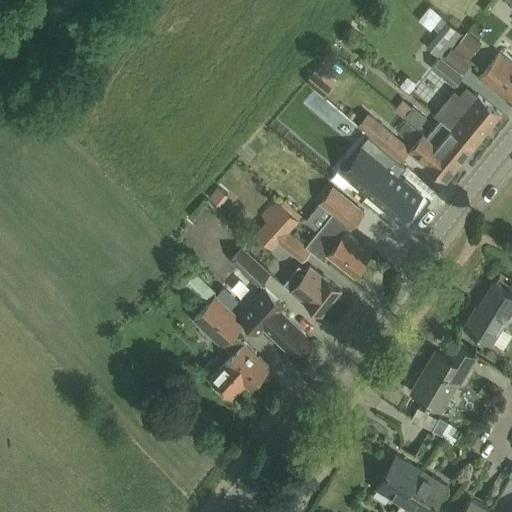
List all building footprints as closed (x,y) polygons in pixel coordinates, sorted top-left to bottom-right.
[(441,57),(461,33),(448,22),(428,47),(432,50),(439,56),(441,57)] [(482,43),(467,31),(454,46),(469,58),(482,43)] [(511,95),(511,61),(499,52),(479,77),(506,99),(510,94),(511,95)] [(431,67),(455,86),(463,76),(441,57),(439,56),(431,67)] [(316,85),(331,99),(345,83),(330,69),(316,85)] [(451,126),(475,146),(502,113),(478,93),(472,101),(463,93),(447,113),(456,121),(451,126)] [(407,98),(399,111),(425,128),(433,114),(407,98)] [(361,125),(373,135),(401,159),(411,147),(383,123),(370,113),(361,125)] [(428,135),(462,162),(475,146),(451,126),(442,118),(428,135)] [(359,146),(360,146),(373,158),(354,181),(400,220),(422,195),(398,175),(406,167),(368,135),(359,146)] [(462,162),(428,135),(416,150),(425,158),(424,160),(447,179),(462,162)] [(329,253),(354,272),(370,252),(357,242),(359,239),(348,230),(364,209),(333,184),(320,200),(333,211),(307,244),(311,248),(325,258),(329,253)] [(272,225),(288,209),(277,200),(262,215),(272,225)] [(298,218),(288,209),(264,233),(276,242),(278,240),(302,259),(311,248),(307,244),(288,229),(298,218)] [(270,272),(244,247),(233,259),(259,284),(270,272)] [(292,289),(305,299),(323,313),(341,288),(323,275),(310,265),(306,271),(299,265),(284,284),(292,289)] [(201,298),(211,287),(197,273),(186,284),(201,298)] [(493,340),(511,308),(511,292),(495,282),(480,307),(477,305),(466,323),(493,340)] [(257,333),(263,327),(289,351),(305,334),(280,310),(284,305),(265,287),(238,315),(257,333)] [(263,372),(269,365),(234,331),(243,321),(216,294),(194,316),(222,343),(223,343),(233,352),(211,375),(234,398),(248,383),(249,385),(252,383),(254,385),(265,374),(263,372)] [(462,381),(477,356),(455,343),(447,356),(437,350),(414,390),(428,398),(427,401),(441,409),(459,379),(462,381)] [(377,487),(403,503),(423,469),(397,453),(377,487)] [(423,469),(403,503),(417,511),(431,511),(448,484),(423,469)] [(489,511),(492,509),(472,497),(462,511),(489,511)]
